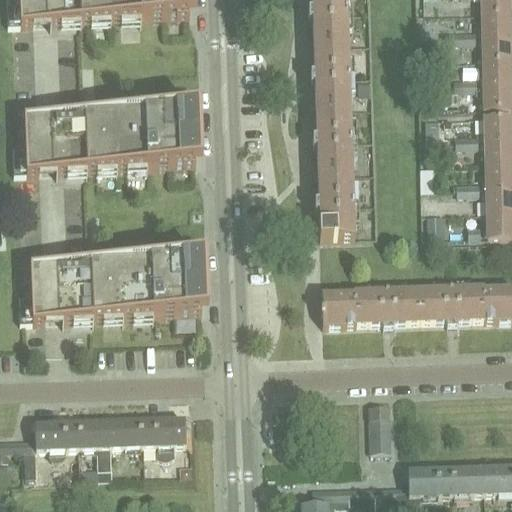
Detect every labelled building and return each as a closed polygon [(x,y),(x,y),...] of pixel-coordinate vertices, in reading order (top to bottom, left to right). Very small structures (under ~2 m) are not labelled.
[(80,31),(80,35),(80,31),(90,31),(110,30),(110,34),(110,30),(120,29),(140,29),(140,33),(140,28),(189,26),(196,26),(194,0),(18,0),(19,7),(7,7),(6,7),(7,34),(13,33),(20,33),(33,33),(41,32),(50,32),(50,36),(50,32),(60,32),(80,31)] [(347,54),(345,0),(311,0),(312,17),(308,17),(308,28),(312,28),(313,55),(347,54)] [(509,21),(508,0),(473,0),(473,4),(473,6),(482,5),(483,21),(509,21)] [(510,45),(509,21),(483,21),(483,45),(510,45)] [(452,52),(464,52),(463,39),(443,40),(443,46),(452,46),(452,52)] [(463,39),(464,52),(475,51),(475,39),(463,39)] [(511,69),(510,45),(483,45),(484,69),(511,69)] [(417,64),(443,64),(443,47),(417,48),(417,64)] [(316,119),(349,118),(347,54),(313,55),(314,81),(310,81),(310,92),(315,92),(316,119)] [(511,69),(484,69),(484,93),(511,93),(511,69)] [(453,100),(465,99),(465,87),(453,87),(453,100)] [(476,87),(465,87),(465,99),(476,99),(476,94),(476,87)] [(476,94),(476,99),(476,102),(484,102),(485,117),(511,116),(511,93),(484,93),(476,94)] [(457,101),(431,102),(432,114),(457,113),(457,101)] [(126,178),(146,177),(146,181),(146,177),(195,175),(202,175),(199,118),(193,118),(192,118),(143,120),(131,121),(129,121),(116,121),(114,121),(101,122),(99,122),(92,122),(86,123),(84,123),(84,124),(75,124),(75,123),(74,123),(74,117),(75,117),(75,116),(72,116),(60,117),(55,117),(56,124),(51,124),(45,124),(37,125),(24,125),(24,127),(25,155),(13,156),(12,156),(13,182),(18,182),(26,182),(39,181),(47,181),(56,181),(56,185),(56,181),(66,180),(86,180),(86,184),(86,180),(96,179),(116,178),(116,182),(116,178),(126,178)] [(349,118),(316,119),(316,145),(312,145),(312,156),(317,156),(318,183),(352,183),(349,118)] [(476,144),(465,144),(466,156),(478,156),(478,149),(486,149),(511,148),(511,124),(485,125),(486,138),(476,139),(476,144)] [(425,126),(425,139),(436,139),(436,126),(425,126)] [(466,156),(465,144),(455,144),(455,156),(466,156)] [(486,173),(511,172),(511,148),(486,149),(486,173)] [(511,196),(511,172),(486,173),(487,197),(511,196)] [(420,198),(434,198),(434,175),(420,175),(420,198)] [(354,246),(352,183),(318,183),(319,209),(314,210),(315,220),(319,220),(320,248),(354,246)] [(466,203),(465,191),(452,192),(452,204),(466,203)] [(479,191),(465,191),(466,203),(479,203),(479,191)] [(511,220),(511,196),(487,197),(488,221),(511,220)] [(511,244),(511,220),(488,221),(488,245),(511,244)] [(426,224),(427,236),(443,236),(443,229),(443,224),(426,224)] [(467,246),(480,246),(480,234),(466,234),(467,246)] [(122,327),(122,331),(123,331),(122,327),(133,327),(152,326),(152,330),(153,330),(152,326),(199,324),(201,324),(208,323),(205,267),(199,267),(198,267),(150,269),(137,269),(135,269),(122,270),(120,270),(107,271),(105,271),(98,271),(92,271),(90,271),(90,272),(81,273),(81,272),(80,272),(80,266),(81,266),(81,264),(78,265),(66,266),(61,266),(62,272),(60,272),(57,273),(43,273),(30,274),(30,276),(31,304),(19,305),(18,305),(20,331),(25,331),(32,330),(32,331),(45,330),(62,329),(62,334),(63,334),(62,329),(72,329),(92,328),(92,332),(93,332),(92,328),(103,328),(122,327)] [(485,328),(511,326),(511,294),(505,295),(505,289),(491,290),(491,296),(484,296),(485,328)] [(458,329),(485,328),(484,296),(484,293),(419,296),(420,330),(447,329),(447,334),(458,333),(458,329)] [(324,334),(356,333),(355,300),(348,300),(348,294),(334,295),(334,301),(322,301),(324,334)] [(394,335),(394,331),(420,330),(419,296),(355,298),(355,300),(356,333),(383,332),(383,336),(394,335)] [(370,414),(370,428),(390,428),(390,414),(370,414)] [(0,460),(47,459),(47,462),(48,465),(50,467),(52,468),(56,468),(59,468),(62,467),(63,465),(65,464),(65,458),(81,458),(81,461),(97,461),(98,477),(100,476),(101,485),(112,485),(111,457),(157,455),(158,464),(163,467),(169,466),(174,464),(174,455),(187,454),(186,427),(36,432),(36,450),(0,451),(0,460)] [(390,428),(370,428),(372,461),(391,460),(390,428)] [(0,469),(8,469),(8,461),(0,461),(0,469)] [(511,468),(409,472),(409,495),(409,505),(419,505),(511,501),(511,468)] [(35,473),(24,473),(24,485),(35,484),(35,473)] [(191,473),(180,473),(180,485),(192,485),(191,473)] [(313,508),(325,508),(324,511),(419,511),(419,505),(409,505),(409,495),(313,498),(313,508)]
